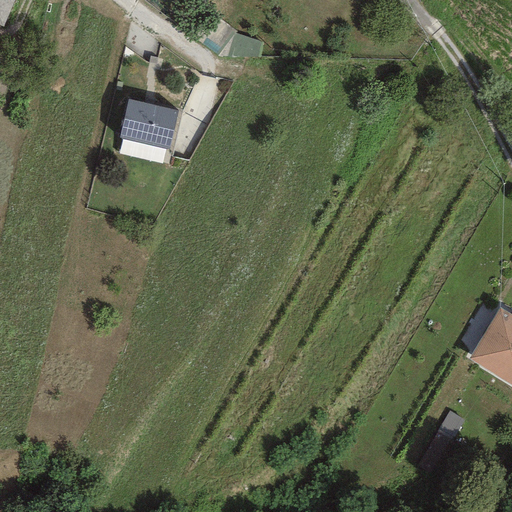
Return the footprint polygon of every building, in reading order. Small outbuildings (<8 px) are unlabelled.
[(0,0),(0,36),(13,41),(26,0),(0,0)] [(236,44),(235,62),(269,63),(270,45),(236,44)] [(140,86),(130,155),(179,162),(189,92),(140,86)] [(511,322),(483,373),(511,389),(511,322)] [(463,410),(442,454),(462,463),(483,420),(463,410)]
